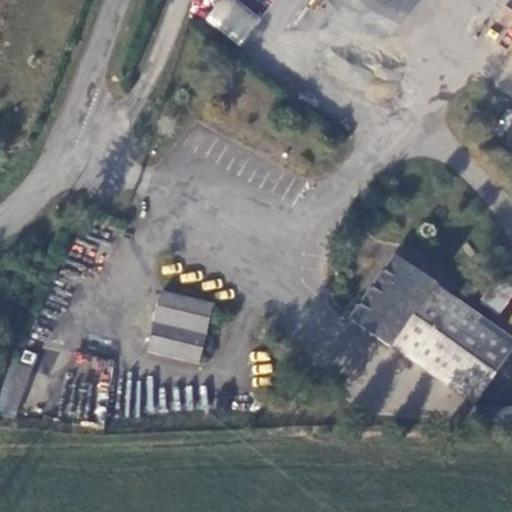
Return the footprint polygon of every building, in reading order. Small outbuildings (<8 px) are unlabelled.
[(239,46),(260,18),(236,0),(218,0),(204,19),(239,46)] [(288,36),(306,0),(275,0),(263,23),(288,36)] [(427,292),(387,263),(342,324),(382,353),(426,293),(427,292)] [(507,352),(426,293),(382,353),(462,412),(507,352)] [(203,309),(152,295),(137,354),(188,367),(203,309)] [(13,361),(0,407),(0,412),(16,417),(30,366),(13,361)]
